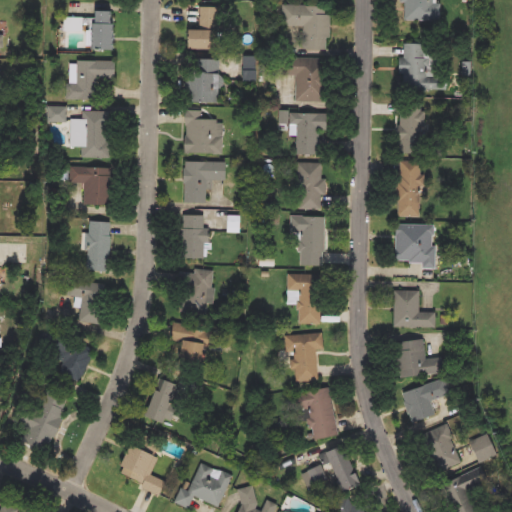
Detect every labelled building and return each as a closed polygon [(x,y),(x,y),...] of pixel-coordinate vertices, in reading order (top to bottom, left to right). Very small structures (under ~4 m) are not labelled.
[(439,0),(439,21),(402,21),(402,0),(439,0)] [(282,28),(283,6),(329,7),(328,50),(302,50),(302,29),(282,28)] [(218,8),(217,51),(183,51),(183,30),(198,30),(198,8),(218,8)] [(88,50),(88,11),(109,11),(109,50),(88,50)] [(427,44),(427,78),(441,78),(441,91),(402,90),(403,74),(398,74),(398,60),(404,60),(404,44),(427,44)] [(185,104),(185,59),(218,58),(219,103),(185,104)] [(295,102),(295,76),(283,76),(283,58),(327,59),(327,102),(295,102)] [(94,79),(94,100),(69,101),(68,62),(114,61),(114,79),(94,79)] [(397,111),(422,111),(422,153),(397,153),(397,111)] [(79,158),(79,149),(70,149),(70,119),(81,119),(81,112),(107,112),(107,158),(79,158)] [(183,155),(183,112),(203,112),(203,121),(222,121),(222,155),(183,155)] [(295,137),(288,137),(288,114),(328,114),(328,131),(317,131),(317,155),(295,155),(295,137)] [(396,217),(397,161),(422,162),(421,217),(396,217)] [(205,204),(182,204),(183,162),(224,163),(224,181),(211,181),(210,190),(205,190),(205,204)] [(322,164),(322,210),(295,210),(295,164),(322,164)] [(82,206),(83,184),(68,184),(68,168),(109,168),(109,206),(82,206)] [(206,216),(205,260),(178,260),(179,216),(206,216)] [(290,234),(291,217),(324,218),(323,267),(299,267),(299,234),(290,234)] [(109,223),(109,272),(83,271),(84,222),(109,223)] [(434,265),(394,265),(394,225),(434,225),(434,265)] [(208,313),(182,313),(182,271),(215,272),(215,305),(208,305),(208,313)] [(287,275),(321,275),(320,325),(297,325),(297,305),(287,305),(287,275)] [(99,325),(78,321),(80,310),(69,308),(75,280),(107,286),(99,325)] [(418,291),(418,313),(435,313),(435,328),(392,328),(392,291),(418,291)] [(172,363),(177,326),(204,329),(198,367),(172,363)] [(296,382),(294,352),(285,353),(284,336),(321,333),(323,350),(314,351),(317,381),(296,382)] [(50,368),(68,336),(94,351),(76,383),(50,368)] [(425,360),(442,358),(444,374),(396,379),(392,343),(423,340),(425,360)] [(140,419),(153,378),(174,385),(161,426),(140,419)] [(444,412),(410,422),(401,391),(444,379),(449,398),(441,400),(444,412)] [(15,441),(35,387),(67,398),(46,453),(15,441)] [(336,437),(304,441),(297,393),(328,389),(336,437)] [(463,464),(434,475),(419,437),(447,425),(463,464)] [(112,472),(128,445),(155,460),(147,473),(164,483),(156,497),(112,472)] [(301,474),(321,465),(317,456),(342,445),(359,485),(334,495),(331,487),(310,496),(301,474)] [(189,492),(199,464),(231,475),(219,507),(192,498),(188,509),(173,504),(178,488),(189,492)] [(495,485),(471,494),(478,511),(456,511),(445,482),(488,466),(495,485)] [(259,493),(257,498),(275,505),(272,511),(235,511),(244,487),(259,493)] [(337,511),(336,509),(370,493),(378,511),(337,511)]
